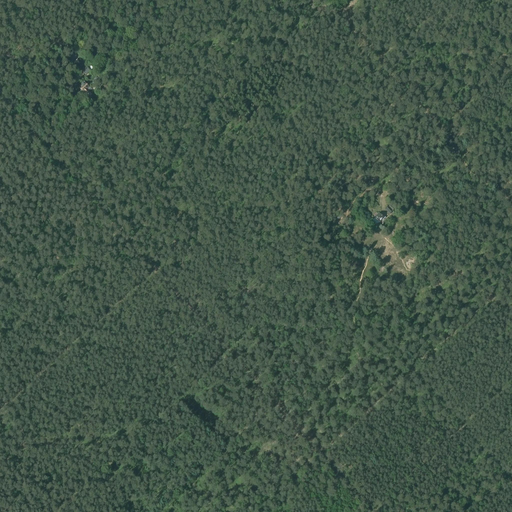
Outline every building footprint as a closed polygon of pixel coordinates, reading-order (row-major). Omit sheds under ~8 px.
[(73,64),(78,69),(82,65),(77,60),(73,64)] [(86,66),(81,71),(84,74),(85,76),(90,71),(86,66)] [(75,77),(78,81),(84,74),(81,71),(75,77)] [(82,84),(83,85),(82,86),(80,89),(80,90),(80,91),(81,92),(82,92),(82,93),(83,93),(84,93),(89,98),(91,95),(88,92),(91,88),(84,81),(82,84)] [(386,210),(390,215),(394,211),(392,209),(393,209),(390,206),(386,210)] [(372,221),(375,225),(377,224),(379,223),(384,219),(379,214),(374,219),(375,219),(372,221)]
